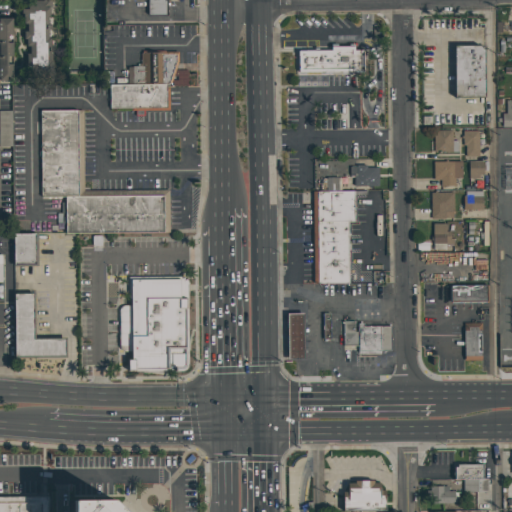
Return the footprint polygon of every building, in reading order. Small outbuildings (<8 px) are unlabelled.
[(30,0),(49,0),(49,1),(54,1),(54,12),(54,15),(50,15),(50,14),(49,14),(49,16),(48,16),(48,18),(51,18),(52,36),(48,36),(48,38),(50,38),(50,40),(54,40),(54,47),(50,47),(50,51),(48,51),(48,53),(51,53),(51,63),(53,63),(53,68),(51,68),(51,76),(29,77),(29,64),(26,64),(26,54),(29,54),(29,47),(27,47),(27,39),(24,39),(24,32),(27,32),(27,24),(24,24),(24,17),(23,17),(23,13),(22,13),(22,9),(23,9),(28,9),(28,6),(30,6),(30,0)] [(167,0),(167,15),(148,15),(147,0),(167,0)] [(0,18),(12,18),(12,35),(7,35),(7,43),(13,43),(13,56),(7,56),(8,64),(13,64),(13,81),(7,81),(7,80),(0,80),(0,18)] [(454,46),(480,46),(484,50),(485,98),(454,98),(454,46)] [(300,48),(358,48),(358,75),(300,75),(300,48)] [(128,84),(128,67),(132,67),(132,66),(140,66),(140,53),(142,53),(142,51),(165,51),(165,52),(178,52),(178,61),(171,84),(166,84),(128,84)] [(169,110),(144,111),(144,116),(135,116),(135,111),(131,111),(131,108),(109,108),(109,85),(128,84),(166,84),(166,87),(169,87),(169,110)] [(506,100),(511,100),(511,127),(502,127),(502,113),(506,113),(506,100)] [(0,110),(12,110),(12,146),(0,146),(0,110)] [(40,111),(83,110),(83,191),(169,190),(169,233),(65,234),(65,197),(41,197),(40,111)] [(500,373),(511,373),(511,128),(498,128),(500,373)] [(434,130),(452,130),(452,141),(457,141),(458,152),(434,152),(434,130)] [(462,131),(479,131),(479,156),(465,156),(465,145),(462,145),(462,131)] [(433,162),(461,161),(462,178),(455,178),(455,186),(441,187),(441,180),(433,180),(433,162)] [(468,161),(483,161),(483,173),(482,173),(482,175),(479,175),(479,179),(469,179),(468,161)] [(353,186),(353,177),(350,177),(350,176),(349,176),(349,166),(356,166),(356,165),(366,165),(366,167),(378,167),(378,186),(353,186)] [(326,177),(338,177),(338,178),(343,178),(343,190),(326,190),(326,186),(322,186),(322,179),(326,179),(326,177)] [(465,192),(482,191),(482,210),(463,210),(463,197),(465,197),(465,192)] [(358,192),(358,223),(351,223),(351,286),(315,286),(315,192),(358,192)] [(430,193),(453,192),(453,212),(452,212),(452,218),(445,218),(445,219),(430,219),(430,193)] [(467,234),(467,222),(474,222),(474,223),(479,223),(479,227),(474,227),(474,229),(473,229),(473,234),(467,234)] [(433,224),(446,224),(446,232),(450,232),(450,239),(453,239),(453,245),(446,245),(446,250),(433,250),(433,244),(433,224)] [(38,266),(14,266),(13,233),(37,233),(38,266)] [(471,254),(487,253),(487,270),(474,270),(474,260),(471,260),(471,254)] [(188,367),(187,369),(184,371),(183,371),(135,372),(135,371),(128,371),(128,360),(131,360),(131,351),(123,351),(122,351),(121,350),(120,348),(119,346),(119,310),(119,308),(120,307),(121,306),(123,306),(131,305),(131,299),(129,299),(128,298),(128,278),(128,277),(129,277),(181,276),(183,277),(185,278),(186,279),(187,281),(188,365),(188,367)] [(449,285),(488,285),(488,303),(449,303),(449,285)] [(33,293),(34,339),(65,339),(66,356),(15,357),(14,294),(33,293)] [(286,313),(303,313),(304,360),(287,360),(286,313)] [(463,323),(481,323),(482,330),(481,330),(481,360),(464,360),(463,323)] [(393,327),(393,355),(346,355),(346,327),(393,327)] [(483,479),(463,480),(454,480),(454,467),(457,467),(457,465),(482,464),(483,479)] [(463,492),(463,480),(483,479),(483,478),(487,478),(487,492),(475,492),(463,492)] [(385,490),(385,507),(343,508),(343,492),(347,492),(347,483),(354,483),(354,481),(373,481),(373,483),(380,483),(380,490),(385,490)] [(448,486),(448,491),(454,491),(454,492),(460,493),(460,502),(454,502),(454,504),(429,504),(429,499),(426,499),(426,491),(430,491),(430,486),(448,486)] [(0,511),(0,497),(47,497),(47,511),(0,511)] [(73,511),(73,500),(114,500),(126,511),(73,511)]
